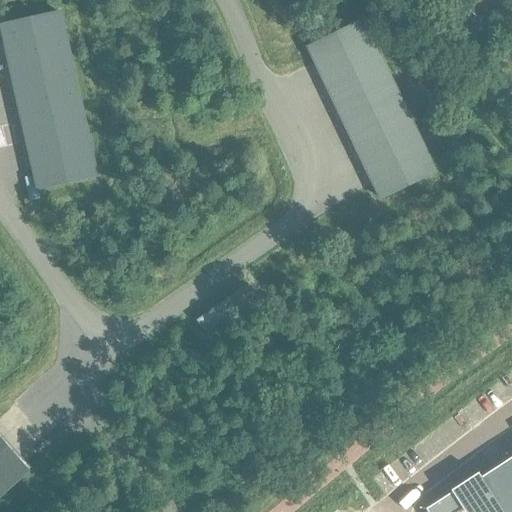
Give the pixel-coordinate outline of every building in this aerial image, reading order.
[(440,6),(430,16),(463,49),(473,38),(440,6)] [(1,26),(33,172),(37,190),(95,177),(58,13),(1,26)] [(308,47),(375,187),(380,198),(433,173),(361,22),(308,47)] [(511,72),(505,57),(494,61),(509,94),(511,92),(511,72)] [(258,302),(248,289),(246,286),(197,322),(208,338),(258,302)] [(0,495),(29,469),(0,435),(0,495)] [(511,511),(511,457),(480,479),(501,511),(511,511)] [(501,511),(480,479),(476,474),(450,491),(451,493),(435,503),(436,505),(427,510),(428,511),(501,511)]
